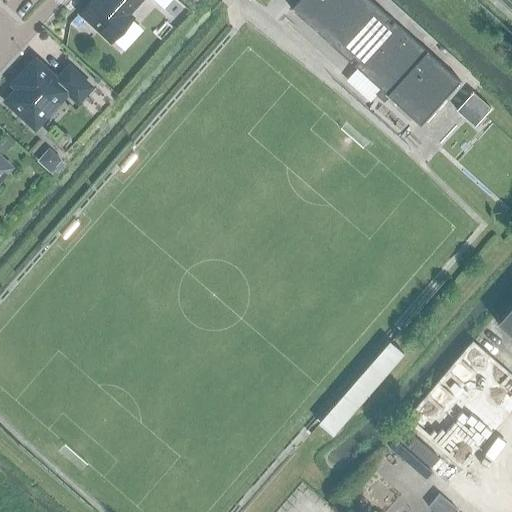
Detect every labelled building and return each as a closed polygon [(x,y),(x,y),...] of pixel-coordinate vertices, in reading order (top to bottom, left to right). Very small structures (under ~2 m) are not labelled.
[(91,0),(80,13),(111,42),(131,19),(126,14),(139,0),(91,0)] [(152,0),(163,10),(171,0),(152,0)] [(369,0),(299,0),(291,10),(420,126),(460,81),(369,0)] [(15,91),(6,101),(34,127),(66,92),(77,102),(90,88),(68,67),(55,81),(35,61),(22,75),(11,87),(15,91)] [(473,93),(456,111),(473,127),(490,109),(473,93)] [(49,149),(37,161),(50,172),(61,160),(49,149)] [(0,177),(9,168),(0,159),(0,177)] [(511,304),(496,323),(496,324),(511,337),(511,304)] [(347,433),(415,350),(391,331),(323,414),(347,433)] [(432,511),(456,511),(457,511),(438,495),(427,507),(432,511)]
